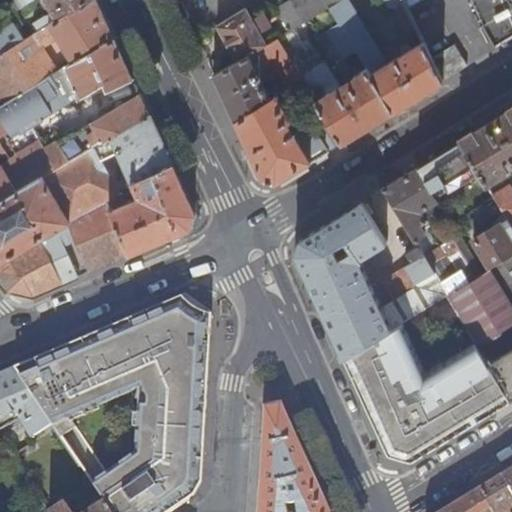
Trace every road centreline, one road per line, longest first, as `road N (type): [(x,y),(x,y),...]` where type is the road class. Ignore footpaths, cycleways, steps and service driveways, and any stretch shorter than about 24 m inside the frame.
road 1 (secondary): [(246,234),(511,71)]
road 2 (tertiary): [(264,277),(373,511)]
road 3 (tertiary): [(139,0),(246,234)]
road 4 (secondary): [(17,337),(246,234)]
road 5 (residential): [(264,277),(234,381),(226,511)]
road 6 (residential): [(382,511),(511,434)]
